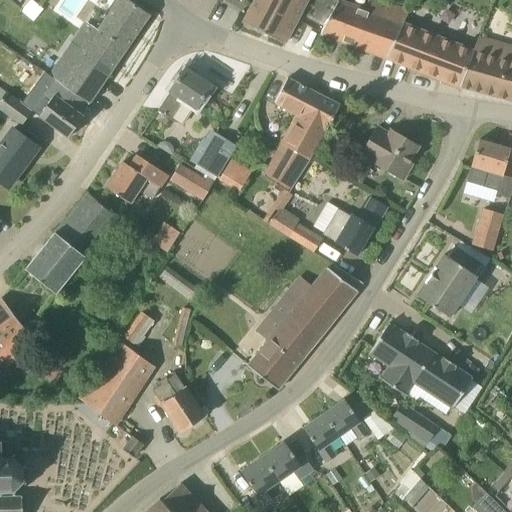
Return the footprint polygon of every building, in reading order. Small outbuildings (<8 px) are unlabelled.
[(51,77),(50,79),(90,103),(91,101),(90,101),(148,18),(149,16),(125,0),(119,0),(83,52),(70,43),(49,75),(51,77)] [(284,44),(304,0),(254,0),(243,24),(284,44)] [(320,35),(385,59),(405,21),(410,10),(382,0),(373,0),(369,10),(338,1),(320,35)] [(460,87),(475,51),(402,28),(405,21),(385,59),(460,87)] [(32,42),(16,31),(7,45),(23,55),(32,42)] [(511,48),(511,49),(480,40),(475,51),(460,87),(511,100),(511,48)] [(182,124),(192,110),(209,84),(186,68),(169,92),(170,93),(158,111),(171,120),(172,118),(182,124)] [(275,210),(278,211),(282,209),(292,195),(288,192),(312,159),(322,140),(340,105),(287,78),(274,104),(295,116),(294,118),(280,143),(262,174),(283,189),(261,220),(266,223),(275,210)] [(90,103),(50,79),(41,93),(48,99),(37,116),(68,138),(83,117),(73,109),(81,99),(89,105),(90,103),(89,103),(90,103)] [(0,109),(20,125),(30,111),(5,93),(0,99),(0,109)] [(389,134),(377,127),(361,155),(403,180),(412,165),(409,163),(419,147),(390,131),(389,134)] [(0,182),(8,189),(38,147),(13,129),(0,146),(0,182)] [(236,146),(212,131),(207,139),(205,137),(191,161),(217,177),(236,146)] [(510,199),(511,193),(511,176),(503,175),(511,149),(479,140),(466,182),(481,186),(497,192),(496,195),(510,199)] [(168,176),(137,155),(129,166),(123,162),(106,188),(131,205),(140,190),(153,198),(168,176)] [(242,186),(232,180),(241,165),(231,159),(218,179),(239,192),(242,186)] [(206,177),(204,180),(179,165),(170,180),(203,200),(214,182),(206,177)] [(87,255),(121,220),(87,193),(25,269),(54,293),(83,252),(87,255)] [(350,216),(338,209),(324,233),(322,236),(357,256),(373,228),(375,229),(387,207),(370,197),(358,218),(351,214),(350,216)] [(507,210),(488,204),(476,240),(495,247),(507,210)] [(164,221),(151,241),(166,251),(179,231),(164,221)] [(297,224),(288,237),(312,252),(321,239),(297,224)] [(483,264),(455,246),(448,256),(445,254),(436,267),(436,266),(426,281),(426,282),(418,294),(451,316),(477,277),(481,280),(489,268),(483,265),(483,264)] [(158,275),(194,301),(203,289),(167,263),(158,275)] [(281,298),(267,316),(279,326),(248,367),(261,377),(277,390),(357,291),(362,283),(345,272),(334,265),(330,270),(325,266),(311,285),(308,283),(299,275),(288,289),(301,299),(294,308),(281,298)] [(1,299),(0,300),(0,355),(4,361),(6,364),(22,352),(14,343),(27,333),(1,299)] [(181,308),(173,345),(181,347),(190,310),(181,308)] [(136,347),(154,322),(141,312),(122,337),(136,347)] [(405,334),(389,324),(369,354),(388,367),(380,380),(405,396),(414,383),(452,409),(472,379),(455,368),(456,366),(443,358),(442,359),(417,343),(418,341),(405,333),(405,334)] [(85,402),(116,426),(155,368),(124,345),(85,402)] [(194,426),(200,422),(201,419),(203,417),(173,373),(158,382),(160,385),(152,390),(180,432),(190,425),(194,426)] [(410,433),(408,436),(424,447),(438,425),(401,401),(390,419),(410,433)] [(341,402),(322,415),(337,436),(346,429),(353,439),(356,437),(358,441),(368,434),(360,421),(357,424),(341,402)] [(379,418),(374,411),(363,419),(378,440),(394,430),(380,417),(379,418)] [(326,444),(337,436),(322,415),(303,429),(327,463),(335,457),(326,444)] [(133,458),(143,444),(133,437),(123,451),(133,458)] [(0,511),(22,511),(22,497),(15,498),(15,495),(16,495),(14,491),(21,483),(26,484),(27,482),(23,480),(22,469),(26,467),(25,465),(21,466),(13,459),(15,455),(13,454),(11,458),(2,458),(1,442),(0,442),(0,511)] [(284,442),(262,457),(278,480),(292,470),(300,481),(314,471),(307,461),(300,466),(298,463),(284,442)] [(259,508),(272,499),(265,489),(278,480),(262,457),(241,472),(257,495),(252,499),(259,508)] [(510,479),(511,477),(511,468),(509,466),(503,473),(510,479)] [(374,467),(364,474),(370,483),(380,476),(374,467)] [(336,470),(326,476),(333,486),(342,480),(336,470)] [(396,489),(404,498),(420,480),(412,472),(396,489)] [(504,486),(506,484),(510,479),(503,473),(497,480),(504,486)] [(504,486),(497,480),(491,487),(498,493),(504,486)] [(207,511),(205,510),(194,498),(180,484),(162,501),(160,500),(146,511),(207,511)] [(476,484),(472,488),(473,501),(476,505),(487,494),(476,484)] [(505,511),(487,494),(476,505),(474,507),(478,511),(505,511)]
